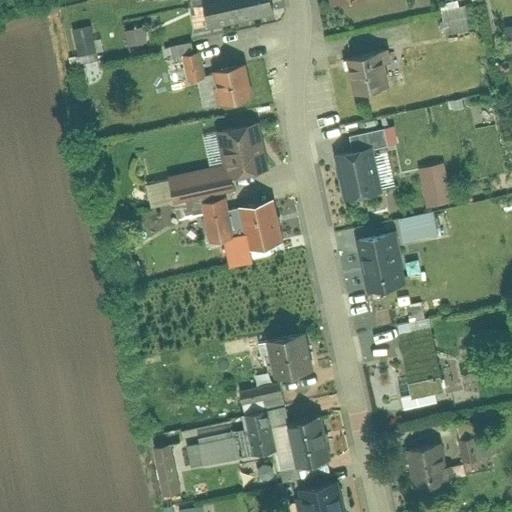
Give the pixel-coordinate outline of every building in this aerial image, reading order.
[(204,0),(190,0),(196,28),(200,27),(202,33),(211,31),(204,0)] [(276,19),(272,0),(204,0),(211,31),(276,19)] [(473,32),(469,7),(457,9),(456,2),(441,5),(446,36),(473,32)] [(97,55),(91,28),(75,32),(81,59),(97,55)] [(147,44),(144,28),(126,32),(130,48),(147,44)] [(188,83),(207,78),(200,49),(194,50),(192,42),(169,48),(171,58),(167,60),(173,83),(187,79),(188,83)] [(379,53),(348,59),(356,101),(387,95),(379,53)] [(244,66),(214,72),(220,104),(251,98),(244,66)] [(270,173),(259,120),(218,128),(226,167),(229,181),(235,180),(270,173)] [(349,139),(352,156),(374,151),(388,148),(385,131),(349,139)] [(352,156),(335,159),(344,203),(383,195),(374,151),(352,156)] [(445,166),(423,171),(429,200),(452,195),(445,166)] [(229,181),(226,167),(170,178),(175,205),(237,193),(235,180),(229,181)] [(511,180),(511,171),(503,173),(504,182),(511,180)] [(228,199),(203,204),(210,242),(201,244),(205,263),(240,257),(228,199)] [(274,202),(241,208),(248,246),(281,240),(274,202)] [(393,233),(396,246),(438,237),(433,216),(391,225),(393,233)] [(393,233),(358,240),(370,294),(405,286),(396,246),(393,233)] [(430,320),(396,328),(408,381),(396,384),(403,413),(468,398),(460,363),(441,367),(430,320)] [(314,373),(306,333),(268,341),(276,380),(280,380),(314,373)] [(243,415),(286,407),(280,380),(238,388),(243,415)] [(299,470),(289,421),(286,407),(243,415),(246,431),(198,440),(199,445),(185,448),(190,471),(274,454),(278,475),(299,470)] [(332,464),(321,415),(289,421),(299,470),(332,464)] [(441,442),(407,449),(416,493),(450,486),(441,442)] [(180,493),(170,446),(153,450),(163,497),(180,493)] [(342,511),(337,484),(301,490),(304,511),(342,511)] [(206,487),(197,487),(198,500),(207,499),(206,487)]
